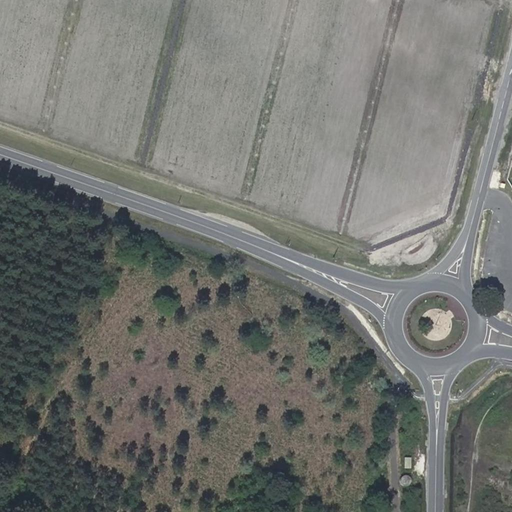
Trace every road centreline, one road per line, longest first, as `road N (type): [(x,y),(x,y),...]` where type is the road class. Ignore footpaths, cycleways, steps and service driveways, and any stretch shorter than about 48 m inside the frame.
road 1 (track): [(0,122),(390,258),(409,256),(436,238),(449,213),(499,0)]
road 2 (tertiary): [(0,154),(398,307)]
road 3 (tertiary): [(451,287),(511,67)]
road 4 (tertiary): [(435,365),(434,511)]
